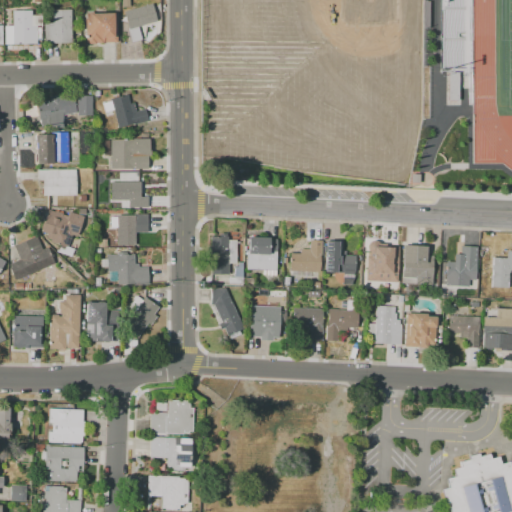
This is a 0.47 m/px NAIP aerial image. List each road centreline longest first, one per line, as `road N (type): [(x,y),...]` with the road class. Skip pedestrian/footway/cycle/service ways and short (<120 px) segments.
road 1 (residential): [(511,382),(180,366)]
road 2 (residential): [(511,213),(180,203)]
road 3 (tertiary): [(181,0),(180,203)]
road 4 (residential): [(181,69),(0,74)]
road 5 (tertiary): [(180,366),(0,379)]
road 6 (tertiary): [(180,203),(180,366)]
road 7 (residential): [(121,376),(114,511)]
road 8 (residential): [(2,74),(5,203)]
